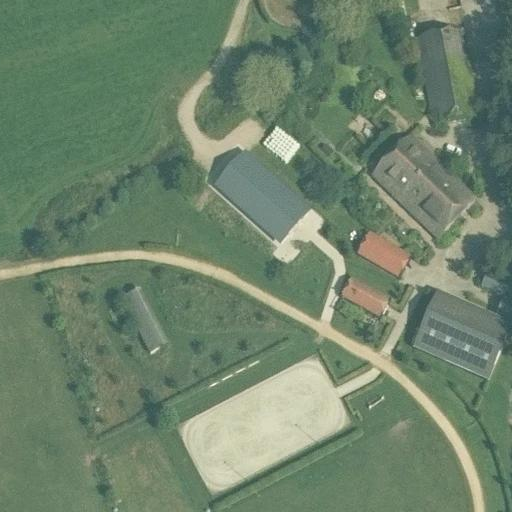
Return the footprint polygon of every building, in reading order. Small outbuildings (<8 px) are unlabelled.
[(434,128),(483,119),(466,31),(417,41),(434,128)] [(440,242),(477,203),(411,140),(374,179),(440,242)] [(246,156),(215,191),(280,249),(311,215),(246,156)] [(369,236),(357,258),(399,282),(411,261),(369,236)] [(488,275),(482,290),(504,299),(510,285),(488,275)] [(351,282),(341,300),(380,321),(390,303),(351,282)] [(151,357),(171,347),(143,292),(123,301),(151,357)] [(488,384),(511,329),(490,319),(439,297),(415,352),(488,384)]
